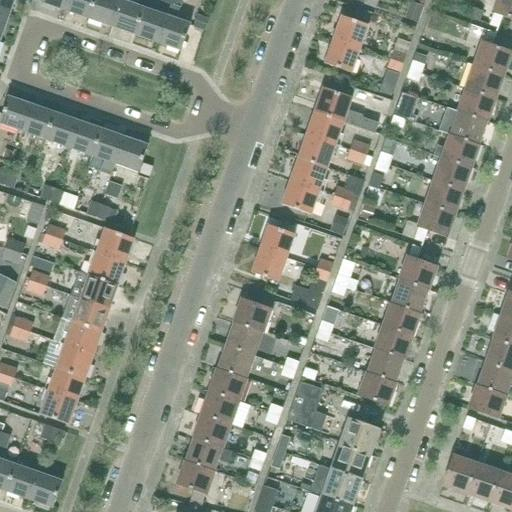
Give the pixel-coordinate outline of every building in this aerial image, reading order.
[(0,0),(0,16),(8,19),(15,0),(0,0)] [(65,12),(69,0),(42,0),(41,4),(65,12)] [(95,0),(69,0),(65,12),(88,20),(95,0)] [(111,28),(121,1),(117,0),(95,0),(88,20),(111,28)] [(172,0),(171,6),(179,9),(182,0),(172,0)] [(379,1),(379,0),(365,0),(364,5),(376,9),(379,1)] [(511,21),(511,0),(498,0),(494,14),(490,26),(499,29),(503,18),(511,21)] [(134,36),(143,9),(121,1),(111,28),(134,36)] [(423,7),(410,3),(405,19),(418,23),(423,7)] [(175,20),(179,9),(171,6),(167,17),(157,44),(181,52),(190,25),(175,20)] [(480,22),(484,12),(472,8),(468,18),(480,22)] [(157,44),(167,17),(143,9),(134,36),(157,44)] [(0,42),(8,19),(0,16),(0,42)] [(205,32),(209,20),(198,16),(194,28),(205,32)] [(360,51),(368,27),(341,18),(333,41),(360,51)] [(493,46),(497,35),(472,26),(468,38),(483,44),(475,67),(503,77),(511,53),(493,46)] [(351,75),(360,51),(333,41),(325,65),(351,75)] [(391,62),(402,66),(409,46),(398,42),(391,62)] [(422,74),(427,58),(415,54),(410,70),(422,74)] [(399,75),(402,66),(391,62),(388,71),(399,75)] [(495,100),(503,77),(475,67),(467,90),(495,100)] [(419,82),(422,74),(410,70),(407,78),(419,82)] [(392,98),(396,85),(387,82),(382,95),(392,98)] [(344,123),(352,100),(323,89),(314,113),(344,123)] [(487,123),(495,100),(467,90),(462,104),(454,101),(451,110),(459,113),(487,123)] [(0,125),(23,133),(32,106),(8,98),(0,122),(0,125)] [(46,141),(55,114),(32,106),(23,133),(46,141)] [(394,116),(405,120),(408,112),(396,108),(394,116)] [(336,146),(344,123),(314,113),(306,136),(336,146)] [(479,146),(487,123),(459,113),(451,136),(479,146)] [(69,149),(78,122),(55,114),(46,141),(69,149)] [(402,130),(405,120),(394,116),(390,125),(402,130)] [(358,128),(375,134),(378,124),(361,118),(358,128)] [(101,131),(95,128),(78,122),(69,149),(92,157),(101,131)] [(115,165),(125,139),(101,131),(92,157),(115,165)] [(328,170),(336,146),(306,136),(298,159),(328,170)] [(471,169),(479,146),(451,136),(443,159),(471,169)] [(139,174),(148,147),(125,139),(115,165),(139,174)] [(350,151),(370,158),(373,149),(353,142),(350,151)] [(367,167),(370,158),(350,151),(347,160),(367,167)] [(378,162),(389,166),(392,158),(381,154),(378,162)] [(320,193),(328,170),(298,159),(290,182),(320,193)] [(462,192),(471,169),(443,159),(435,182),(462,192)] [(386,175),(389,166),(378,162),(374,171),(386,175)] [(149,178),(153,168),(143,165),(140,174),(149,178)] [(0,185),(4,186),(9,173),(0,170),(0,185)] [(9,173),(4,186),(13,190),(18,177),(9,173)] [(357,206),(365,184),(365,183),(342,174),(334,198),(354,205),(357,206)] [(374,174),(370,185),(372,186),(378,188),(382,177),(374,174)] [(311,216),(320,193),(290,182),(282,206),(311,216)] [(454,215),(462,192),(435,182),(427,205),(454,215)] [(50,203),(55,190),(46,187),(41,200),(50,203)] [(55,190),(50,203),(59,206),(64,193),(55,190)] [(351,213),(354,205),(334,198),(331,206),(351,213)] [(97,219),(101,206),(93,203),(88,216),(97,219)] [(39,228),(45,208),(32,204),(26,224),(39,228)] [(446,239),(454,215),(427,205),(419,229),(415,241),(424,244),(428,232),(446,239)] [(101,206),(97,219),(105,222),(110,209),(101,206)] [(287,260),(295,236),(268,226),(260,251),(287,260)] [(46,236),(62,242),(65,233),(49,227),(46,236)] [(126,264),(134,240),(105,231),(97,254),(126,264)] [(59,251),(62,242),(46,236),(42,245),(59,251)] [(330,274),(341,240),(329,236),(317,270),(330,274)] [(5,250),(22,256),(25,247),(8,241),(5,250)] [(418,261),(422,250),(413,246),(409,258),(408,258),(400,282),(428,291),(436,268),(418,261)] [(19,264),(22,256),(5,250),(2,259),(19,264)] [(279,283),(287,260),(260,251),(252,274),(279,283)] [(118,287),(126,264),(97,254),(89,277),(118,287)] [(327,283),(330,274),(317,270),(314,279),(327,283)] [(29,282),(46,288),(49,279),(32,273),(29,282)] [(110,310),(118,287),(89,277),(78,273),(70,297),(81,300),(95,305),(110,310)] [(0,307),(3,309),(16,284),(0,274),(0,307)] [(335,285),(347,289),(350,280),(338,276),(335,285)] [(317,310),(327,283),(314,279),(310,291),(296,286),(290,301),(317,310)] [(43,297),(46,288),(29,282),(26,291),(43,297)] [(420,314),(428,291),(400,282),(392,305),(420,314)] [(344,298),(347,289),(335,285),(332,294),(344,298)] [(511,294),(510,294),(501,317),(511,321),(511,294)] [(270,310),(273,302),(261,298),(259,306),(242,301),(234,324),(262,334),(271,311),(270,310)] [(110,310),(95,305),(81,300),(72,323),(95,331),(102,334),(110,310)] [(412,337),(420,314),(392,305),(384,328),(412,337)] [(339,321),(341,315),(340,314),(340,313),(327,308),(323,319),(329,321),(330,320),(336,323),(339,321)] [(511,347),(511,321),(501,317),(493,341),(511,347)] [(13,328),(30,334),(33,325),(16,319),(13,328)] [(319,331),(331,335),(334,327),(322,322),(319,331)] [(102,334),(95,331),(72,323),(65,346),(94,356),(102,334)] [(259,343),(262,334),(234,324),(226,347),(254,357),(255,355),(263,357),(267,345),(259,343)] [(27,343),(30,334),(13,328),(10,337),(27,343)] [(403,361),(412,337),(384,328),(376,351),(403,361)] [(328,344),(331,335),(319,331),(316,340),(328,344)] [(511,372),(511,347),(493,341),(485,363),(511,372)] [(86,380),(94,356),(65,346),(56,369),(86,380)] [(246,381),(254,357),(226,347),(218,371),(246,381)] [(395,384),(403,361),(376,351),(368,374),(395,384)] [(283,367),(296,372),(299,363),(286,359),(283,367)] [(506,396),(511,378),(511,372),(485,363),(477,386),(506,396)] [(0,375),(13,380),(16,371),(0,365),(0,375)] [(293,381),(296,372),(283,367),(280,376),(293,381)] [(314,382),(317,372),(305,368),(302,378),(314,382)] [(78,402),(86,380),(56,369),(48,392),(78,402)] [(238,403),(246,381),(218,371),(210,393),(238,403)] [(387,408),(395,384),(368,374),(359,398),(387,408)] [(0,385),(10,389),(13,380),(0,375),(0,385)] [(315,413),(323,391),(300,383),(287,421),(321,433),(326,417),(315,413)] [(498,420),(506,396),(477,386),(469,410),(498,420)] [(69,426),(78,402),(48,392),(40,416),(69,426)] [(230,426),(238,403),(210,393),(202,417),(230,426)] [(267,413),(280,418),(283,409),(270,405),(267,413)] [(277,427),(280,418),(267,413),(264,422),(277,427)] [(222,449),(230,426),(202,417),(194,440),(222,449)] [(471,432),(475,421),(466,418),(462,429),(471,432)] [(370,456),(379,430),(349,420),(340,446),(370,456)] [(50,442),(54,429),(46,426),(41,440),(50,442)] [(54,429),(50,442),(59,446),(64,432),(54,429)] [(509,446),(511,438),(511,433),(505,431),(501,443),(509,446)] [(1,434),(0,436),(0,447),(5,450),(10,437),(1,434)] [(276,452),(285,455),(290,440),(282,437),(276,452)] [(214,473),(222,449),(194,440),(186,463),(214,473)] [(361,482),(370,456),(340,446),(331,471),(361,482)] [(462,461),(465,453),(456,449),(443,486),(467,494),(477,466),(462,461)] [(251,460),(264,464),(267,456),(254,451),(251,460)] [(279,471),(285,455),(276,452),(271,468),(279,471)] [(0,490),(6,493),(15,466),(0,460),(0,490)] [(261,473),(264,464),(251,460),(248,468),(261,473)] [(206,496),(214,473),(186,463),(177,486),(194,492),(191,500),(202,504),(205,496),(206,496)] [(29,501),(38,474),(15,466),(6,493),(29,501)] [(490,502),(499,474),(477,466),(467,494),(490,502)] [(352,507),(361,482),(331,471),(322,496),(352,507)] [(53,509),(62,482),(38,474),(29,501),(53,509)] [(511,509),(511,478),(499,474),(490,502),(511,509)] [(259,503),(267,506),(272,491),(264,488),(259,503)] [(350,511),(352,507),(322,496),(316,511),(350,511)] [(264,511),(267,506),(259,503),(255,511),(264,511)]
